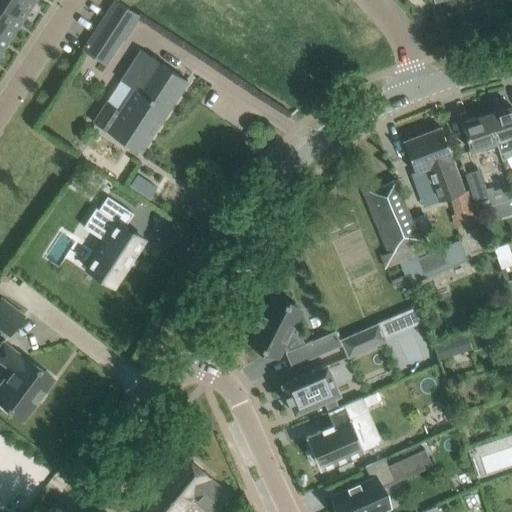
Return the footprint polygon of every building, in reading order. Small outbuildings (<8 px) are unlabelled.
[(0,0),(0,6),(20,19),(32,0),(0,0)] [(115,0),(82,50),(106,65),(138,15),(115,0)] [(0,33),(7,38),(20,19),(0,6),(0,33)] [(105,131),(139,153),(187,81),(140,50),(92,122),(105,131)] [(486,114),(497,147),(501,161),(511,155),(511,110),(511,106),(486,114)] [(486,114),(461,122),(471,151),(484,147),(486,151),(497,147),(486,114)] [(463,191),(440,127),(402,141),(414,171),(410,172),(419,194),(432,189),(436,201),(451,196),(460,223),(465,222),(468,231),(463,233),(467,244),(486,238),(469,189),(463,191)] [(479,168),(465,173),(476,208),(491,203),(479,168)] [(409,216),(395,180),(364,193),(389,253),(394,251),(399,262),(417,255),(424,252),(417,235),(409,216)] [(95,208),(94,209),(107,217),(95,235),(105,241),(86,269),(113,286),(126,266),(127,267),(134,257),(133,256),(136,251),(137,251),(142,243),(141,243),(143,240),(124,227),(133,213),(106,196),(98,209),(95,208)] [(509,200),(487,206),(491,220),(511,214),(511,198),(508,199),(509,200)] [(417,255),(399,262),(408,284),(466,260),(458,241),(418,258),(417,255)] [(271,296),(248,341),(255,345),(255,343),(262,347),(261,349),(264,350),(265,348),(271,352),(271,353),(277,356),(282,347),(286,349),(287,351),(284,352),(291,367),(340,345),(334,330),(299,346),(296,340),(288,335),(300,311),(294,308),(293,309),(287,306),(288,304),(285,302),(284,304),(277,301),(278,300),(271,296)] [(23,316),(1,299),(0,300),(0,329),(8,336),(23,316)] [(385,341),(377,324),(340,340),(347,357),(385,341)] [(53,379),(22,356),(2,342),(0,344),(0,362),(11,370),(2,383),(6,385),(0,393),(0,403),(23,420),(53,379)] [(326,365),(280,384),(285,395),(284,396),(287,403),(288,403),(293,414),(338,394),(326,365)] [(304,437),(319,470),(363,451),(349,419),(368,411),(362,397),(327,412),(331,424),(320,429),(320,430),(304,437)] [(209,478),(186,458),(140,511),(175,511),(186,499),(201,511),(217,511),(231,496),(209,478)] [(364,467),(370,479),(331,497),(337,510),(336,510),(337,511),(377,511),(388,507),(379,487),(394,480),(384,458),(364,467)]
